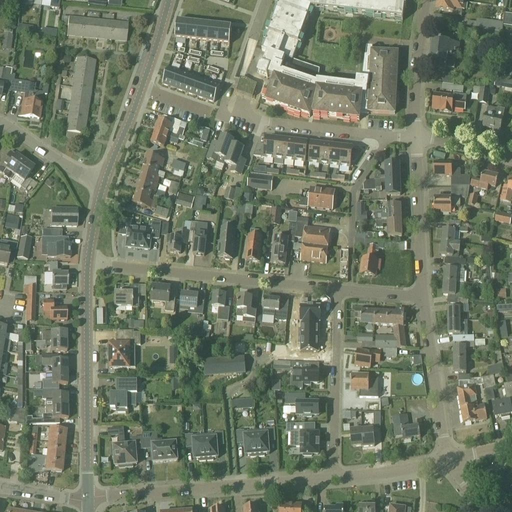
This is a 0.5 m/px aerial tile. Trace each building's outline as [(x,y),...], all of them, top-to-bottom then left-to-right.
[(46,0),(51,1),(50,9),(59,10),(60,0),(46,0)] [(293,63),(295,56),(308,21),(311,12),(316,13),(402,23),(403,23),(405,8),(406,0),(405,0),(404,0),(281,0),(263,51),(262,54),(255,51),(244,82),(241,80),(239,87),(237,93),(236,95),(266,105),(309,120),(311,115),(314,116),(313,118),(359,124),(360,116),(368,116),(394,117),(398,57),(372,55),(372,53),(367,52),(366,58),(366,62),(363,85),(358,85),(357,91),(353,90),(331,87),(318,86),(319,72),(293,63)] [(465,12),(466,4),(446,1),(445,0),(437,0),(436,12),(453,14),(452,16),(462,17),(462,11),(465,12)] [(467,27),(479,29),(479,30),(502,33),(505,14),(506,15),(507,9),(495,7),(494,13),(495,13),(494,22),(476,20),(476,23),(468,22),(467,27)] [(82,39),(84,20),(69,19),(67,37),(82,39)] [(98,22),(84,20),(82,39),(96,40),(98,22)] [(113,23),(98,22),(96,40),(111,42),(113,23)] [(177,22),(175,40),(186,41),(188,23),(177,22)] [(128,25),(113,23),(111,42),(126,43),(128,25)] [(188,23),(186,41),(197,42),(199,24),(188,23)] [(199,24),(197,42),(208,43),(210,25),(199,24)] [(210,25),(208,43),(219,44),(221,27),(210,25)] [(221,27),(219,44),(230,46),(231,28),(221,27)] [(478,38),(479,30),(479,29),(467,27),(463,27),(462,36),(478,38)] [(1,49),(9,50),(11,35),(3,34),(1,49)] [(454,70),(455,57),(457,57),(459,45),(439,42),(440,36),(433,35),(432,42),(430,62),(435,62),(434,70),(445,72),(446,69),(454,70)] [(93,77),(95,62),(77,59),(75,74),(93,77)] [(498,75),(505,77),(507,65),(500,64),(498,75)] [(168,69),(162,85),(173,89),(178,72),(168,69)] [(0,81),(4,82),(3,87),(8,88),(12,71),(6,70),(5,72),(0,71),(0,81)] [(178,72),(173,89),(183,93),(189,76),(178,72)] [(75,74),(73,89),(91,92),(93,77),(75,74)] [(189,76),(183,93),(193,96),(199,79),(189,76)] [(47,96),(48,87),(45,86),(42,94),(34,93),(36,85),(14,82),(14,78),(11,77),(8,93),(24,95),(22,109),(24,110),(23,118),(39,120),(41,104),(40,104),(41,95),(47,96)] [(454,86),(455,79),(444,77),(443,85),(454,86)] [(511,79),(497,78),(497,88),(511,88),(511,79)] [(199,79),(193,96),(204,100),(210,83),(199,79)] [(210,83),(204,100),(214,104),(220,87),(210,83)] [(91,92),(73,89),(70,104),(89,106),(91,92)] [(487,105),(489,94),(489,92),(481,91),(479,104),(487,105)] [(464,112),(466,97),(453,95),(452,98),(435,96),(433,111),(441,112),(441,113),(451,115),(451,111),(464,112)] [(70,104),(68,118),(86,121),(89,106),(70,104)] [(499,135),(503,118),(494,116),(496,110),(488,108),(483,128),(493,131),(492,133),(499,135)] [(86,121),(68,118),(66,133),(84,136),(86,121)] [(158,121),(154,133),(168,138),(172,126),(158,121)] [(201,140),(194,139),(193,146),(205,148),(208,130),(203,129),(201,140)] [(154,133),(150,144),(150,145),(164,149),(168,138),(154,133)] [(217,164),(219,158),(226,161),(232,146),(233,142),(222,138),(217,149),(212,147),(207,160),(217,164)] [(265,148),(263,160),(274,161),(276,143),(266,141),(265,148)] [(276,143),(274,161),(284,163),(286,144),(276,143)] [(286,144),(284,163),(294,164),(296,145),(286,144)] [(296,145),(294,164),(304,165),(307,146),(296,145)] [(226,161),(225,165),(233,167),(230,173),(240,177),(245,162),(240,160),(243,150),(232,146),(226,161)] [(263,160),(265,148),(257,147),(253,159),(263,160)] [(319,167),(321,148),(311,147),(308,166),(319,167)] [(321,148),(319,167),(329,168),(331,149),(321,148)] [(331,149),(329,168),(339,169),(341,151),(331,149)] [(187,161),(189,155),(177,151),(175,156),(187,161)] [(341,151),(339,169),(350,171),(350,164),(354,165),(360,155),(352,154),(352,152),(341,151)] [(14,177),(24,163),(15,156),(9,165),(4,162),(0,167),(0,173),(5,177),(4,178),(9,181),(9,180),(12,181),(14,177)] [(146,156),(143,169),(157,173),(159,168),(162,169),(164,161),(146,156)] [(184,173),(186,166),(174,162),(172,169),(184,173)] [(34,169),(24,163),(14,177),(23,183),(20,188),(25,191),(32,182),(27,178),(34,169)] [(451,170),(451,163),(434,164),(434,178),(451,178),(451,187),(469,187),(469,177),(460,177),(460,170),(451,170)] [(386,181),(399,181),(399,165),(386,165),(386,181)] [(157,173),(143,169),(139,181),(157,186),(159,178),(156,177),(157,173)] [(381,181),(381,175),(378,173),(377,174),(373,172),(366,182),(381,181)] [(488,187),(495,189),(498,177),(482,173),(480,181),(472,179),(470,187),(487,191),(488,187)] [(272,192),(273,179),(248,176),(247,190),(272,192)] [(511,192),(511,179),(510,180),(508,187),(504,186),(502,197),(510,198),(511,192)] [(139,181),(136,193),(151,197),(152,192),(155,193),(157,186),(139,181)] [(381,188),(381,181),(366,182),(363,186),(364,192),(375,191),(375,188),(381,188)] [(399,181),(386,181),(387,197),(400,196),(399,181)] [(172,183),(170,189),(178,191),(179,185),(172,183)] [(451,198),(434,198),(434,212),(441,212),(441,214),(452,214),(452,207),(460,207),(460,199),(467,199),(469,189),(469,187),(451,187),(451,198)] [(236,191),(226,189),(223,200),(233,203),(236,191)] [(332,212),(334,193),(310,190),(309,201),(300,201),(299,207),(332,212)] [(151,197),(136,193),(133,205),(150,210),(152,202),(149,202),(151,197)] [(194,198),(178,195),(176,206),(192,210),(194,198)] [(476,208),(478,198),(471,196),(468,206),(476,208)] [(365,205),(356,205),(357,223),(367,223),(367,214),(365,214),(365,205)] [(388,222),(401,221),(400,205),(387,206),(388,222)] [(235,229),(221,228),(220,243),(218,243),(217,252),(219,252),(218,260),(232,261),(234,244),(233,244),(235,231),(242,232),(245,206),(239,206),(237,215),(236,215),(235,229)] [(167,220),(169,212),(157,208),(155,216),(167,220)] [(280,227),(282,210),(272,209),(270,226),(280,227)] [(51,210),(51,228),(77,228),(77,211),(51,210)] [(510,226),(511,217),(497,214),(495,223),(510,226)] [(19,219),(7,217),(5,228),(17,231),(19,219)] [(303,240),(303,246),(327,249),(329,232),(307,229),(308,221),(297,220),(295,239),(303,240)] [(120,221),(118,236),(126,237),(125,249),(137,250),(139,230),(129,229),(130,222),(120,221)] [(388,238),(401,238),(401,221),(388,222),(383,222),(376,222),(376,229),(383,229),(383,226),(388,226),(388,238)] [(139,230),(137,250),(149,251),(150,239),(158,240),(159,224),(149,223),(149,231),(139,230)] [(441,244),(453,245),(454,233),(468,234),(468,230),(460,229),(460,224),(449,223),(449,231),(442,231),(441,244)] [(207,234),(197,233),(198,225),(191,224),(189,243),(194,244),(192,256),(204,258),(207,234)] [(284,267),(287,243),(293,244),(295,228),(289,228),(288,234),(286,233),(286,240),(274,238),(271,265),(284,267)] [(179,239),(166,238),(165,247),(168,247),(167,254),(180,256),(181,245),(188,245),(189,232),(179,231),(179,239)] [(259,264),(262,237),(248,236),(247,245),(245,262),(259,264)] [(31,240),(21,239),(17,260),(27,262),(31,240)] [(384,243),(365,241),(364,247),(369,248),(379,249),(384,249),(384,243)] [(407,252),(407,243),(390,243),(390,252),(407,252)] [(0,248),(0,265),(7,267),(8,257),(14,258),(16,246),(7,244),(6,250),(0,248)] [(444,266),(454,267),(455,261),(453,261),(453,254),(458,254),(459,245),(453,245),(441,244),(440,257),(446,257),(444,266)] [(56,245),(56,246),(47,246),(47,259),(56,259),(70,260),(70,246),(56,245)] [(327,249),(303,246),(301,262),(304,262),(303,273),(310,273),(311,263),(325,265),(327,249)] [(378,254),(379,249),(369,248),(367,261),(362,260),(360,276),(375,278),(376,271),(379,271),(380,262),(375,262),(376,254),(378,254)] [(347,262),(348,252),(340,251),(339,261),(347,262)] [(52,287),(53,287),(53,292),(65,292),(66,287),(68,287),(68,275),(61,275),(61,273),(56,273),(56,264),(50,264),(50,275),(52,275),(52,287)] [(444,270),(444,283),(455,284),(464,284),(465,271),(444,270)] [(444,283),(443,296),(448,297),(447,305),(457,306),(457,300),(454,299),(455,284),(444,283)] [(129,293),(114,293),(114,309),(139,309),(140,286),(130,286),(129,293)] [(23,295),(27,295),(35,295),(36,288),(24,287),(23,295)] [(169,298),(170,289),(153,288),(151,303),(166,305),(165,312),(173,313),(175,299),(169,298)] [(506,291),(495,292),(496,300),(506,300),(506,291)] [(180,312),(188,312),(188,315),(203,316),(203,311),(205,293),(193,292),(192,296),(182,295),(180,308),(181,308),(180,312)] [(224,309),(225,296),(213,294),(212,308),(218,309),(217,322),(228,323),(229,309),(224,309)] [(35,311),(35,295),(27,295),(27,307),(27,311),(35,311)] [(250,312),(252,298),(239,297),(237,311),(244,312),(242,324),(255,325),(256,313),(250,312)] [(279,309),(280,301),(263,299),(262,311),(274,312),(274,321),(287,322),(288,310),(279,309)] [(459,322),(459,316),(464,316),(464,306),(469,306),(469,300),(457,300),(457,306),(457,309),(447,309),(448,322),(459,322)] [(50,314),(50,323),(66,323),(66,309),(53,309),(53,302),(43,302),(43,314),(50,314)] [(300,307),(299,325),(300,325),(320,326),(321,326),(321,309),(321,308),(315,308),(315,306),(306,306),(306,307),(300,307)] [(511,306),(500,307),(500,315),(511,313),(511,306)] [(395,311),(395,314),(395,327),(393,327),(394,338),(381,338),(381,349),(395,350),(405,348),(403,327),(404,312),(395,311)] [(375,319),(375,313),(355,312),(355,320),(360,320),(360,325),(361,326),(375,326),(374,319),(375,319)] [(395,314),(375,313),(375,319),(374,319),(375,326),(393,327),(395,327),(395,314)] [(127,329),(143,329),(143,322),(127,321),(127,329)] [(459,322),(448,322),(448,335),(453,335),(453,344),(464,343),(464,338),(460,338),(459,322)] [(298,331),(298,339),(320,339),(320,326),(300,325),(300,331),(298,331)] [(116,346),(109,347),(110,370),(129,369),(136,369),(135,347),(140,346),(140,334),(134,334),(133,332),(116,333),(116,346)] [(45,333),(45,343),(66,343),(66,333),(45,333)] [(373,344),(373,336),(357,336),(357,344),(373,344)] [(320,339),(298,339),(298,346),(299,346),(299,355),(319,355),(320,339)] [(51,347),(51,353),(66,353),(66,343),(45,343),(45,347),(51,347)] [(453,361),(466,361),(465,348),(453,348),(453,361)] [(383,358),(397,359),(397,350),(383,350),(383,358)] [(372,354),(357,351),(354,366),(370,369),(372,361),(379,362),(381,354),(373,352),(372,354)] [(422,366),(422,356),(414,357),(414,366),(422,366)] [(42,367),(52,367),(52,375),(67,375),(67,362),(58,362),(58,357),(42,357),(42,367)] [(203,361),(204,378),(245,375),(244,358),(203,361)] [(470,383),(470,381),(470,377),(466,377),(466,361),(453,361),(454,375),(459,375),(459,383),(470,383)] [(273,371),(291,372),(291,364),(274,363),(273,371)] [(504,375),(502,366),(487,369),(489,378),(504,375)] [(318,384),(319,370),(301,370),(301,371),(294,370),(293,379),(301,379),(301,386),(311,387),(311,384),(318,384)] [(67,375),(52,375),(52,382),(42,382),(42,392),(59,391),(59,387),(67,387),(67,375)] [(378,398),(378,391),(378,386),(377,386),(377,379),(369,379),(369,377),(351,377),(351,391),(359,392),(359,397),(368,397),(368,398),(378,398)] [(482,379),(484,386),(485,391),(496,389),(494,377),(482,379)] [(480,385),(481,386),(484,386),(482,379),(470,381),(470,383),(459,383),(459,389),(475,386),(480,385)] [(127,395),(137,395),(137,381),(117,382),(117,395),(110,395),(110,409),(116,410),(116,411),(127,411),(127,395)] [(281,392),(281,381),(272,381),(272,391),(281,392)] [(507,403),(493,406),(495,419),(511,415),(509,402),(511,401),(511,399),(509,384),(508,384),(507,384),(503,385),(507,403)] [(475,412),(474,408),(477,407),(476,398),(477,398),(477,397),(483,396),(481,386),(480,385),(475,386),(459,389),(457,389),(462,425),(486,421),(484,407),(477,408),(478,411),(475,412)] [(42,401),(52,401),(52,408),(67,408),(67,396),(59,396),(59,391),(42,392),(42,401)] [(305,396),(285,396),(285,406),(297,406),(297,417),(303,417),(303,418),(312,418),(312,417),(319,417),(319,415),(320,415),(320,408),(319,408),(319,403),(305,403),(305,396)] [(232,411),(253,409),(253,400),(232,401),(232,411)] [(26,411),(3,408),(2,416),(10,417),(9,423),(24,425),(26,411)] [(67,408),(52,408),(52,409),(45,409),(45,416),(42,416),(42,421),(35,421),(35,426),(59,426),(59,421),(68,421),(67,408)] [(419,430),(422,430),(420,421),(408,423),(407,416),(392,418),(395,438),(402,437),(403,443),(412,441),(411,440),(420,438),(419,430)] [(291,425),(291,434),(296,434),(296,448),(301,448),(301,455),(303,455),(303,457),(312,457),(312,455),(318,456),(319,434),(305,434),(305,425),(291,425)] [(267,431),(255,432),(257,458),(265,457),(264,456),(269,455),(268,443),(275,442),(274,430),(267,430),(267,431)] [(47,452),(63,453),(65,432),(49,431),(47,452)] [(362,448),(360,431),(350,432),(351,448),(362,447),(362,448)] [(360,431),(362,448),(374,447),(373,431),(361,432),(361,431),(360,431)] [(250,459),(257,458),(255,432),(244,433),(244,432),(236,433),(237,445),(244,445),(245,457),(250,457),(250,459)] [(126,469),(123,433),(118,433),(119,447),(111,448),(112,458),(114,460),(115,468),(119,467),(119,470),(126,469)] [(144,451),(143,435),(142,435),(143,439),(132,439),(133,446),(125,447),(123,433),(126,469),(133,468),(133,466),(137,466),(136,458),(138,456),(138,451),(144,451)] [(143,435),(144,451),(152,450),(153,464),(177,462),(176,444),(162,446),(161,441),(157,442),(156,434),(143,435)] [(204,436),(206,462),(213,462),(213,460),(218,459),(217,447),(224,446),(223,434),(215,434),(216,436),(204,436)] [(199,463),(206,462),(204,436),(193,437),(193,436),(185,437),(186,449),(193,449),(194,461),(199,461),(199,463)] [(47,452),(47,459),(53,459),(52,465),(62,466),(63,453),(47,452)] [(47,459),(35,458),(29,457),(28,474),(33,475),(34,465),(46,466),(45,472),(61,474),(62,466),(52,465),(53,459),(47,459)]
